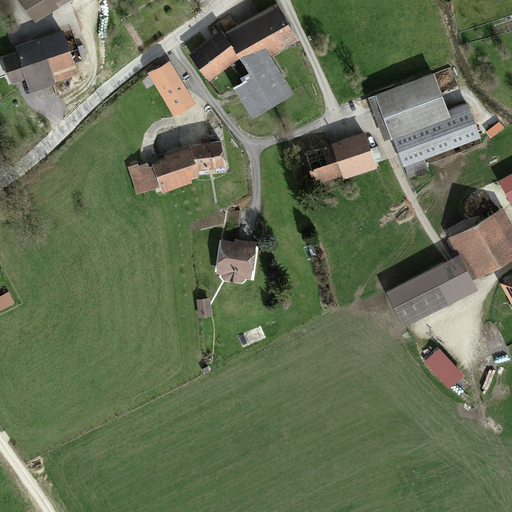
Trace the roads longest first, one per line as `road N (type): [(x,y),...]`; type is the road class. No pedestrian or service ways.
road 1 (residential): [(166,40),(241,139),(282,139),(328,122),(332,113),(283,0)]
road 2 (residential): [(166,40),(0,183)]
